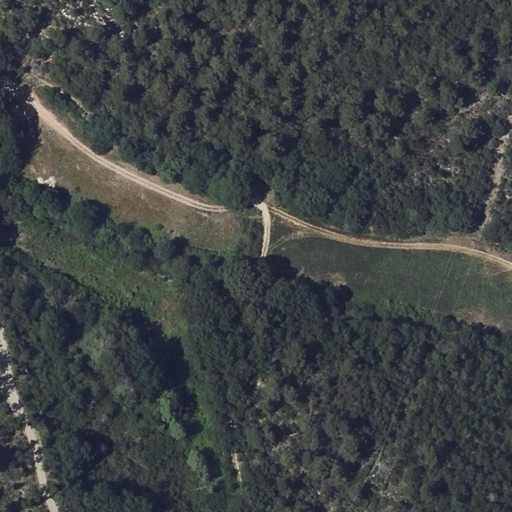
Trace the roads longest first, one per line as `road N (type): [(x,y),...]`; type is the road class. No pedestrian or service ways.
road 1 (track): [(251,511),(234,460),(213,327),(228,293),(254,290)]
road 2 (track): [(0,349),(56,511)]
